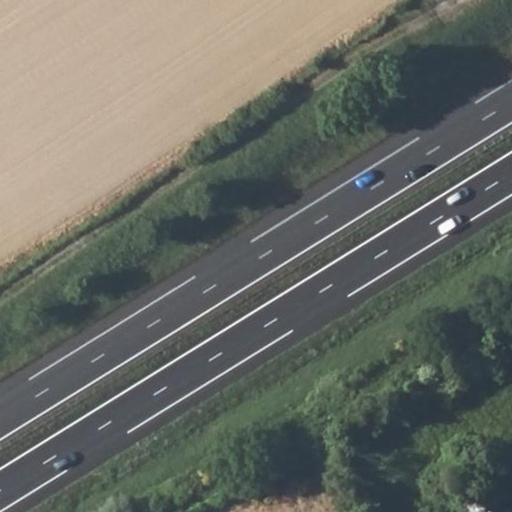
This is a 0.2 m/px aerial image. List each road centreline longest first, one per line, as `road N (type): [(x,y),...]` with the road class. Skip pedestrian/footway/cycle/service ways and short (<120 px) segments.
road 1 (motorway): [(0,488),(511,171)]
road 2 (motorway): [(511,102),(0,418)]
